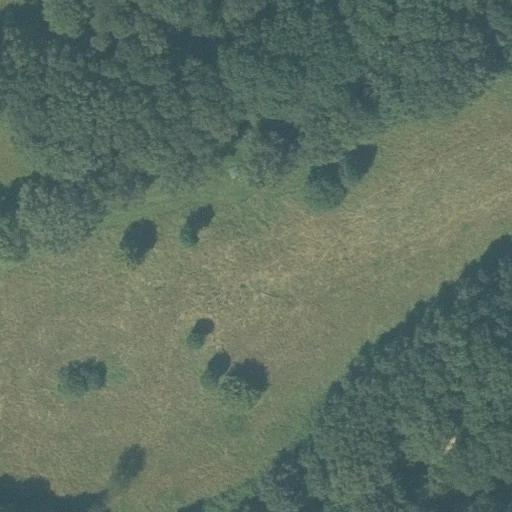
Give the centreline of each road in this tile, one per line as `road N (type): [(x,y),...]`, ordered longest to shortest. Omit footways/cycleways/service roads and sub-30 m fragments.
road 1 (track): [(279,511),(511,423)]
road 2 (track): [(0,249),(214,172)]
